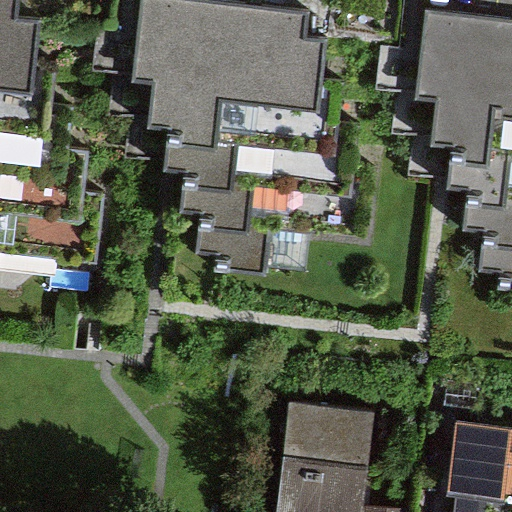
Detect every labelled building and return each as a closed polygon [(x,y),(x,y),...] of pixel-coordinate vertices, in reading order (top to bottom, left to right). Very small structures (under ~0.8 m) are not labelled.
[(15,0),(0,0),(0,248),(101,261),(108,196),(70,191),(76,140),(53,137),(56,116),(38,114),(42,81),(25,79),(34,9),(15,7),(15,0)] [(308,4),(271,0),(133,0),(127,63),(147,65),(141,113),(161,115),(156,157),(187,160),(182,204),(205,207),(200,253),(221,255),(219,268),(267,273),(272,232),(359,242),(368,162),(344,160),(347,138),(329,136),(333,104),(316,102),(324,31),(306,29),(308,4)] [(511,7),(445,0),(413,0),(405,75),(426,77),(420,125),(440,127),(436,168),(466,172),(461,216),(484,219),(479,265),(500,267),(498,280),(511,281),(511,7)] [(363,511),(376,402),(285,392),(271,511),(363,511)] [(511,418),(456,411),(447,483),(511,491),(511,418)]
